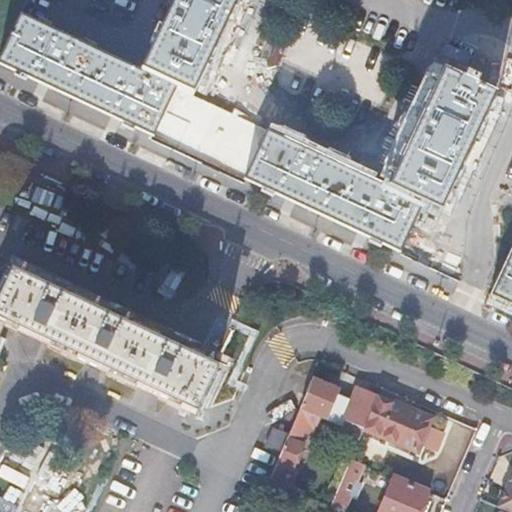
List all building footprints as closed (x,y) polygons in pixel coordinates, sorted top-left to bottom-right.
[(238,0),(175,0),(142,72),(21,14),(0,57),(0,64),(29,78),(133,127),(181,150),(204,101),(193,95),(218,43),(238,0)] [(291,37),(300,47),(311,39),(319,50),(328,43),(310,21),(291,37)] [(465,76),(462,82),(443,72),(388,188),(268,131),(244,180),(279,196),(372,240),(428,267),(451,218),(440,212),(461,168),(495,97),(475,88),(478,82),(465,76)] [(511,252),(491,297),(511,306),(511,252)] [(0,334),(5,324),(183,406),(180,412),(186,415),(190,409),(197,413),(217,369),(11,273),(0,297),(0,334)] [(338,389),(313,379),(301,407),(326,418),(338,389)] [(365,428),(379,397),(358,388),(345,419),(365,428)] [(431,420),(379,397),(365,428),(379,434),(379,435),(417,452),(421,445),(428,448),(436,430),(428,427),(431,420)] [(281,453),(288,438),(289,435),(273,428),(265,446),(281,453)] [(271,479),(286,486),(293,468),(295,467),(304,445),(288,438),(281,453),(271,479)] [(344,511),(365,465),(352,459),(332,507),(344,511)] [(511,511),(511,477),(499,507),(511,511)] [(420,511),(429,492),(395,478),(380,511),(420,511)]
